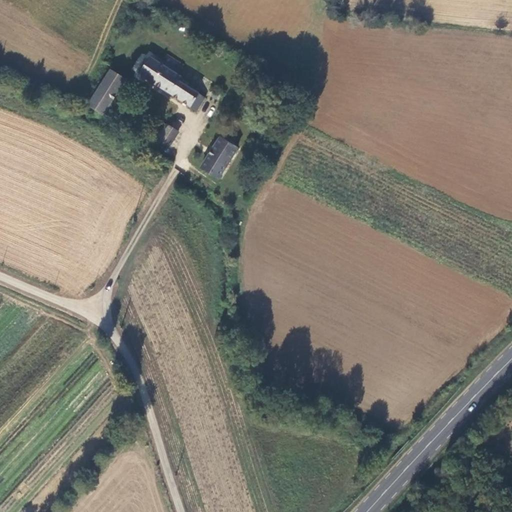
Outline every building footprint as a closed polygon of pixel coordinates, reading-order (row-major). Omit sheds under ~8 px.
[(163,67),(151,60),(140,77),(171,97),(180,83),(183,79),(180,77),(184,69),(168,59),(163,67)] [(111,73),(87,108),(102,117),(125,82),(111,73)] [(180,83),(171,97),(198,114),(207,100),(180,83)] [(168,127),(158,141),(169,150),(180,136),(168,127)] [(222,138),(203,169),(220,180),(239,149),(222,138)]
